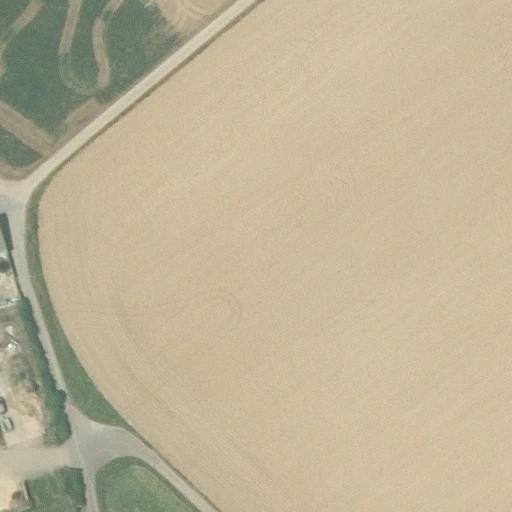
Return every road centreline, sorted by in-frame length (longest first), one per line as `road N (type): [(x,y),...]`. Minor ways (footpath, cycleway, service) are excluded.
road 1 (track): [(3,205),(250,0)]
road 2 (track): [(91,511),(79,445),(3,205)]
road 3 (track): [(79,445),(110,441),(149,458),(208,511)]
